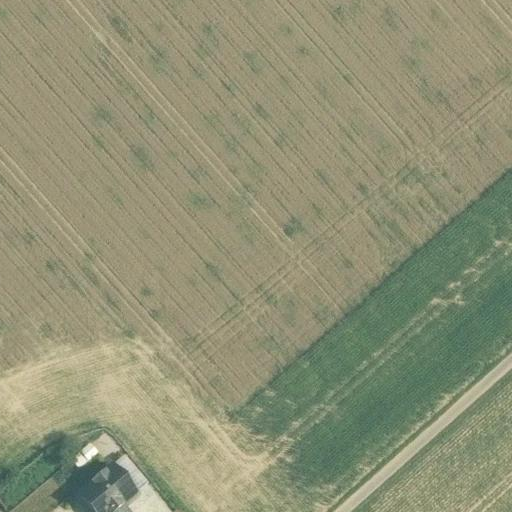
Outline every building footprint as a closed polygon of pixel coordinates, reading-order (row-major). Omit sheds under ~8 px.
[(87,467),(97,459),(87,447),(77,455),(87,467)] [(87,467),(77,455),(66,465),(77,477),(87,467)] [(122,460),(112,469),(136,497),(146,488),(122,460)] [(112,469),(79,498),(90,511),(120,511),(124,509),(137,498),(136,497),(112,469)] [(167,511),(146,488),(136,497),(137,498),(124,509),(127,511),(167,511)]
